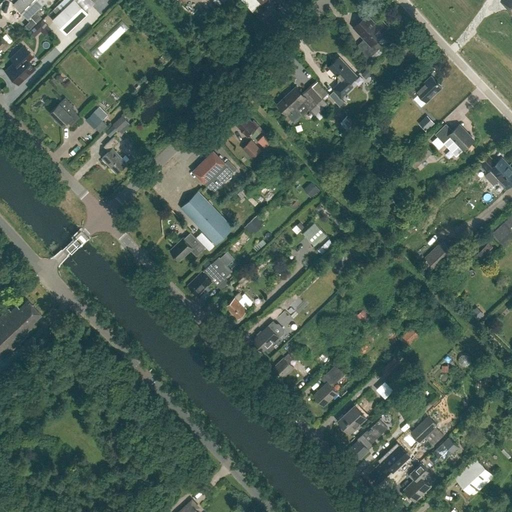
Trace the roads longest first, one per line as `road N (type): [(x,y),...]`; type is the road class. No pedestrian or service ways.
road 1 (unclassified): [(382,511),(102,216)]
road 2 (unclassified): [(273,511),(46,270)]
road 3 (unclassified): [(102,216),(327,0)]
road 4 (unclassified): [(511,117),(403,0)]
road 5 (unclassified): [(102,216),(0,107)]
